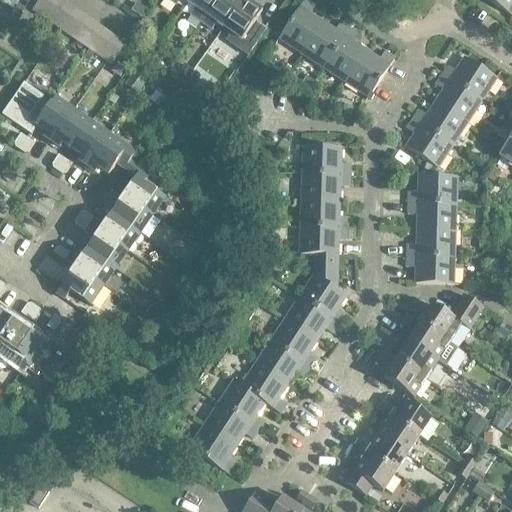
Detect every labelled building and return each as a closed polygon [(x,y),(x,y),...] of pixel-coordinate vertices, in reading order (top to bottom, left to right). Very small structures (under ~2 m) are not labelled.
[(52,0),(38,0),(31,10),(41,17),(52,0)] [(64,4),(58,0),(52,0),(41,17),(51,24),(64,4)] [(189,0),(187,4),(194,10),(190,16),(200,23),(216,0),(189,0)] [(216,0),(200,23),(211,31),(215,24),(222,29),(242,0),(216,0)] [(261,12),(251,5),(255,0),(242,0),(222,29),(230,34),(225,41),(248,57),(266,31),(254,23),(261,12)] [(278,41),(289,48),(292,43),(304,51),(322,23),(310,15),(315,7),(304,0),(278,41)] [(511,0),(484,0),(506,14),(511,5),(511,0)] [(136,3),(131,11),(142,18),(147,11),(136,3)] [(74,11),(64,4),(51,24),(61,30),(74,11)] [(84,18),(74,11),(61,30),(71,37),(84,18)] [(84,18),(71,37),(81,44),(94,24),(84,18)] [(304,51),(316,59),(313,64),(323,70),(349,30),(340,24),(335,32),(322,23),(304,51)] [(94,24),(81,44),(91,51),(104,31),(94,24)] [(323,70),(333,77),(336,72),(348,80),(366,52),(354,44),(359,36),(349,30),(323,70)] [(104,31),(91,51),(101,57),(114,38),(104,31)] [(111,64),(115,57),(124,45),(114,38),(101,57),(111,64)] [(348,80),(360,88),(357,92),(370,101),(373,97),(371,95),(395,60),(384,53),(379,60),(366,52),(348,80)] [(455,72),(447,67),(441,77),(481,103),(488,93),(483,90),(492,77),(464,59),(455,72)] [(183,65),(176,76),(184,81),(191,71),(183,65)] [(307,77),(301,85),(309,90),(314,83),(307,77)] [(470,110),(475,113),(481,103),(441,77),(435,86),(443,91),(435,104),(462,122),(470,110)] [(36,127),(35,126),(48,105),(40,100),(42,97),(23,83),(1,115),(31,135),(36,127)] [(54,97),(48,105),(35,126),(36,127),(45,133),(42,137),(50,143),(73,109),(54,97)] [(426,116),(419,111),(412,121),(453,147),(459,137),(454,134),(462,122),(435,104),(426,116)] [(73,109),(50,143),(59,148),(62,144),(71,151),(91,122),(73,109)] [(441,154),(446,157),(453,147),(412,121),(406,130),(414,135),(405,149),(433,167),(441,154)] [(91,122),(71,151),(81,157),(78,161),(86,167),(109,134),(91,122)] [(14,147),(19,150),(27,139),(20,134),(14,144),(14,147)] [(108,175),(116,164),(123,169),(135,152),(109,134),(86,167),(94,173),(97,168),(108,175)] [(511,136),(507,144),(503,150),(498,157),(511,166),(511,136)] [(27,139),(19,150),(23,154),(27,153),(34,143),(27,139)] [(500,139),(496,146),(503,150),(507,144),(500,139)] [(308,148),(307,164),(302,163),(301,176),(349,177),(350,166),(340,165),(341,149),(308,148)] [(52,168),(57,172),(65,160),(58,155),(51,165),(52,168)] [(65,160),(57,172),(61,175),(65,174),(72,165),(65,160)] [(150,175),(141,169),(123,195),(152,215),(165,197),(144,183),(150,175)] [(492,169),(487,177),(494,182),(499,173),(492,169)] [(417,193),(408,193),(408,204),(456,206),(456,194),(450,194),(451,178),(423,177),(423,175),(418,174),(417,193)] [(301,176),(301,188),(307,188),(306,202),(339,203),(340,188),(349,188),(349,177),(301,176)] [(152,215),(123,195),(111,213),(140,233),(152,215)] [(306,202),(306,216),(300,216),(300,228),(348,230),(348,218),(339,218),(339,203),(306,202)] [(450,218),(455,218),(456,206),(408,204),(407,216),(417,216),(416,231),(449,232),(450,218)] [(80,213),(77,217),(88,225),(93,218),(84,212),(80,213)] [(140,233),(111,213),(99,231),(128,251),(140,233)] [(88,225),(77,217),(74,222),(74,225),(84,232),(88,225)] [(300,228),(299,240),(305,240),(304,256),(314,256),(338,257),(338,241),(347,241),(348,230),(300,228)] [(86,249),(115,269),(128,251),(99,231),(86,249)] [(454,247),(449,246),(449,232),(416,231),(416,246),(406,246),(406,257),(454,258),(454,247)] [(55,248),(52,253),(64,261),(69,254),(59,247),(55,248)] [(103,287),(115,269),(86,249),(74,267),(103,287)] [(298,300),(338,326),(345,316),(337,311),(347,295),(343,293),(341,295),(336,291),(338,257),(314,256),(314,277),(313,277),(312,278),(317,281),(309,292),(305,289),(298,300)] [(414,285),(453,286),(453,285),(448,284),(448,270),(453,271),(454,258),(406,257),(406,268),(415,269),(414,285)] [(70,291),(90,305),(103,287),(74,267),(56,293),(65,299),(70,291)] [(483,310),(463,297),(456,308),(476,321),(483,310)] [(316,343),(325,330),(332,335),(338,326),(298,300),(292,310),(296,313),(288,325),(316,343)] [(26,304),(20,314),(27,319),(35,307),(30,304),(26,304)] [(431,306),(419,324),(449,344),(458,349),(469,332),(476,321),(456,308),(449,318),(431,306)] [(40,314),(39,310),(35,307),(27,319),(33,323),(40,314)] [(151,308),(144,317),(151,322),(158,313),(151,308)] [(53,332),(59,322),(59,318),(54,315),(46,327),(53,332)] [(2,316),(0,319),(0,357),(20,329),(2,316)] [(400,324),(409,330),(415,321),(406,316),(400,324)] [(419,324),(407,342),(437,362),(446,367),(458,349),(449,344),(419,324)] [(494,336),(505,344),(511,333),(511,330),(502,324),(494,336)] [(309,370),(316,360),(308,355),(316,343),(288,325),(280,337),(276,334),(269,343),(309,370)] [(0,357),(19,370),(25,361),(39,341),(37,340),(20,329),(0,357)] [(25,361),(33,367),(31,370),(50,383),(72,352),(43,331),(37,340),(39,341),(25,361)] [(425,380),(437,362),(407,342),(395,361),(425,380)] [(287,387),(296,374),(303,379),(309,370),(269,343),(263,354),(267,357),(259,369),(287,387)] [(382,352),(391,358),(396,350),(387,344),(382,352)] [(386,365),(391,358),(382,352),(377,360),(386,365)] [(395,361),(391,358),(386,365),(390,368),(383,379),(413,399),(425,380),(395,361)] [(237,386),(264,405),(280,415),(287,405),(279,399),(287,387),(259,369),(251,380),(247,377),(241,387),(233,382),(232,383),(237,386)] [(258,431),(265,421),(257,416),(264,405),(237,386),(229,397),(225,394),(218,404),(258,431)] [(400,400),(388,419),(418,439),(419,438),(427,443),(439,425),(430,420),(400,400)] [(236,448),(244,435),(252,440),(258,431),(218,404),(211,415),(216,418),(208,430),(236,448)] [(498,418),(493,425),(503,432),(508,425),(498,418)] [(376,437),(406,457),(418,439),(388,419),(376,437)] [(229,476),(236,466),(228,461),(236,448),(208,430),(200,442),(196,439),(188,450),(229,476)] [(364,455),(395,474),(406,457),(376,437),(364,455)] [(372,487),(382,493),(395,474),(364,455),(345,484),(365,498),(372,487)] [(460,467),(470,473),(475,465),(465,459),(460,467)] [(470,473),(460,467),(454,475),(464,481),(470,473)] [(469,477),(479,484),(485,475),(474,468),(469,477)] [(472,493),(480,498),(486,490),(478,485),(472,493)] [(29,504),(39,509),(49,494),(39,488),(29,504)] [(441,505),(447,496),(437,490),(431,498),(441,505)] [(494,495),(486,490),(480,498),(488,504),(494,495)] [(295,501),(303,506),(309,497),(301,492),(295,501)] [(370,492),(366,498),(376,505),(380,498),(370,492)] [(257,511),(264,501),(254,495),(242,511),(257,511)] [(309,497),(303,506),(311,511),(317,503),(309,497)] [(299,511),(300,511),(282,498),(275,509),(274,508),(271,511),(299,511)] [(271,511),(274,508),(264,501),(257,511),(271,511)]
